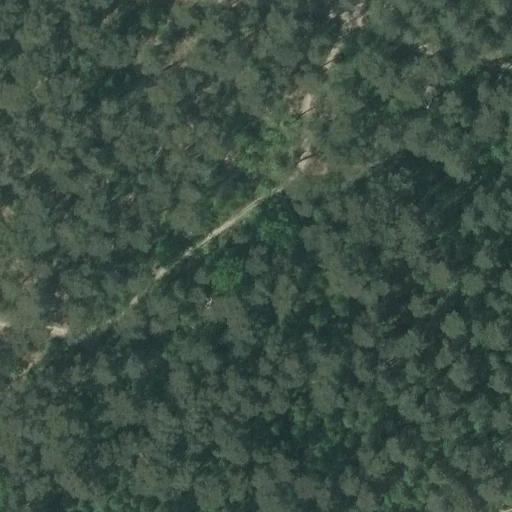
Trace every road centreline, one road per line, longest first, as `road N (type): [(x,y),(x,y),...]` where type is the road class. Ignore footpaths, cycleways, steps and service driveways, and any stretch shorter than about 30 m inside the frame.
road 1 (track): [(358,0),(288,166),(111,316),(73,330)]
road 2 (track): [(511,51),(251,0)]
